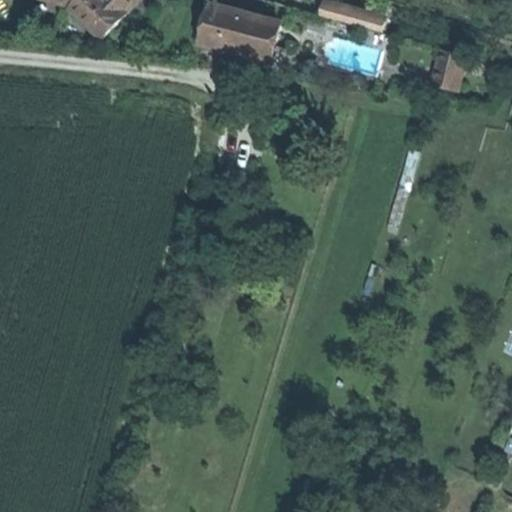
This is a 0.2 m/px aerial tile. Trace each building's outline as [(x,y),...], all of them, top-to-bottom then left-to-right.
[(110,0),(39,0),(39,1),(65,9),(97,43),(125,14),(110,0)] [(110,0),(125,14),(138,0),(110,0)] [(323,18),(371,31),(375,16),(327,3),(323,18)] [(201,40),(271,58),(280,23),(245,14),(210,5),(201,40)] [(442,46),(433,83),(464,91),(474,54),(442,46)]
